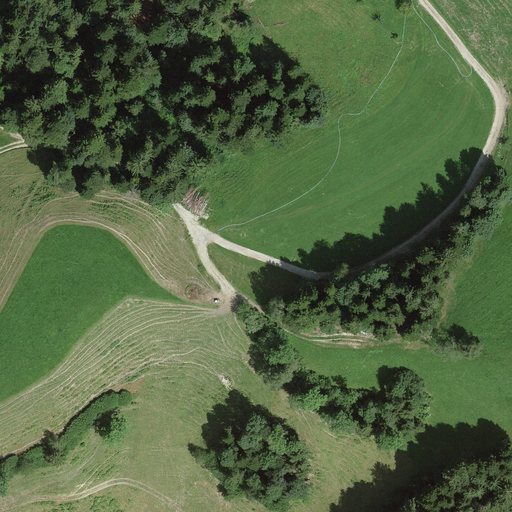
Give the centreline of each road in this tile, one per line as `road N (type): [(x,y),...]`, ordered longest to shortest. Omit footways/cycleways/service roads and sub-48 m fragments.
road 1 (track): [(241,300),(204,259),(206,230),(344,197),(417,155),(462,109),(469,67),(421,0)]
road 2 (track): [(206,230),(138,172),(54,144),(0,150)]
